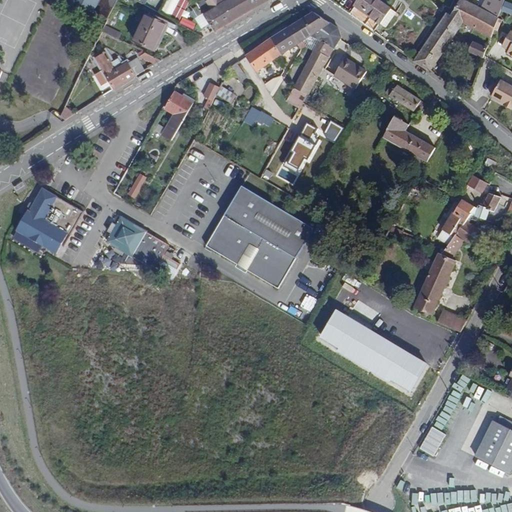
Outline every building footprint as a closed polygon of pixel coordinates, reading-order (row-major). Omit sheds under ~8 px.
[(69,0),(108,20),(118,0),(69,0)] [(185,9),(190,0),(179,0),(177,4),(185,9)] [(213,28),(214,30),(215,31),(270,0),(197,0),(206,16),(213,28)] [(359,0),(355,6),(386,27),(397,13),(379,1),(379,0),(359,0)] [(448,13),(416,60),(415,61),(431,71),(432,71),(464,23),(492,37),(500,18),(464,0),(460,0),(452,15),(448,13)] [(492,0),(494,13),(511,10),(511,8),(511,6),(505,7),(504,0),(492,0)] [(511,15),(511,3),(504,1),(501,12),(511,15)] [(199,28),(206,25),(198,8),(191,11),(199,28)] [(334,47),(341,35),(339,28),(315,12),(305,18),(317,36),(316,38),(320,40),(334,47)] [(156,52),(170,21),(155,15),(154,18),(147,15),(134,42),(156,52)] [(213,28),(206,16),(204,17),(211,29),(213,28)] [(317,36),(305,18),(289,28),(300,44),(312,36),(316,38),(317,36)] [(102,34),(115,37),(117,30),(104,26),(102,34)] [(289,28),(273,39),(280,49),(272,55),(275,61),(300,44),(289,28)] [(511,30),(511,31),(503,46),(510,50),(508,53),(511,55),(511,30)] [(248,56),(248,57),(258,72),(275,61),(272,55),(280,49),(273,39),(248,56)] [(324,66),(334,47),(320,40),(310,59),(324,66)] [(469,52),(484,59),(488,48),(474,42),(469,52)] [(97,58),(105,73),(121,63),(119,59),(112,63),(107,52),(97,58)] [(161,61),(146,53),(140,57),(155,64),(161,61)] [(346,58),(334,76),(355,89),(367,72),(346,58)] [(137,75),(145,70),(138,59),(130,63),(137,75)] [(304,71),(317,78),(324,66),(310,59),(304,71)] [(115,88),(137,75),(130,63),(129,62),(123,66),(121,63),(105,73),(115,88)] [(238,64),(230,68),(240,83),(247,79),(238,64)] [(308,95),(316,80),(317,78),(304,71),(299,81),(295,88),(298,89),(308,95)] [(511,86),(502,81),(493,97),(507,104),(506,106),(511,109),(511,86)] [(217,97),(220,89),(212,84),(205,97),(215,101),(217,97)] [(422,100),(399,86),(396,90),(392,87),(387,93),(415,111),(422,100)] [(231,104),(235,94),(222,87),(220,89),(217,97),(231,104)] [(291,103),(301,108),(308,95),(298,89),(291,103)] [(175,114),(163,135),(173,141),(195,103),(183,97),(176,92),(166,109),(175,114)] [(183,97),(195,103),(196,101),(185,94),(183,97)] [(75,114),(66,107),(61,117),(66,120),(75,114)] [(270,120),(248,108),(241,122),(249,127),(252,122),(265,129),(270,120)] [(396,117),(385,138),(428,162),(437,147),(408,131),(411,125),(396,117)] [(324,133),(305,122),(283,162),(299,171),(306,159),(309,161),(321,139),(335,147),(345,129),(331,121),(324,133)] [(86,143),(76,149),(79,154),(89,148),(86,143)] [(487,159),(484,165),(493,169),(496,162),(487,159)] [(146,178),(142,175),(134,188),(139,190),(146,178)] [(482,193),(488,183),(474,175),(469,185),(479,191),(482,193)] [(281,288),(316,228),(244,186),(209,246),(281,288)] [(85,213),(57,196),(44,189),(35,203),(33,202),(31,203),(28,207),(29,211),(17,231),(57,255),(62,246),(69,235),(71,237),(76,229),(85,213)] [(495,212),(502,198),(490,193),(483,206),(479,205),(479,207),(477,207),(471,214),(487,220),(490,210),(495,212)] [(477,207),(465,200),(456,214),(459,216),(451,229),(457,234),(467,220),(471,214),(477,207)] [(108,242),(112,244),(126,221),(122,218),(108,242)] [(471,244),(481,231),(467,220),(457,234),(466,241),(471,244)] [(126,221),(112,244),(118,248),(116,252),(120,255),(122,251),(126,253),(121,262),(120,264),(122,266),(123,267),(126,267),(147,269),(148,265),(156,270),(161,262),(165,255),(170,246),(126,221)] [(431,234),(437,238),(443,230),(437,226),(431,234)] [(466,241),(457,234),(446,250),(443,255),(453,259),(466,241)] [(65,248),(71,237),(69,235),(62,246),(65,248)] [(440,246),(437,252),(441,254),(443,255),(446,250),(440,246)] [(453,259),(443,255),(441,254),(416,307),(433,315),(457,261),(453,259)] [(165,255),(161,262),(177,272),(181,264),(165,255)] [(427,366),(339,312),(321,341),(410,395),(427,366)] [(439,322),(460,332),(462,332),(465,326),(442,316),(439,322)] [(494,421),(477,455),(499,467),(495,475),(506,481),(511,468),(511,429),(506,427),(508,423),(499,419),(497,422),(494,421)] [(419,448),(434,456),(446,433),(431,426),(419,448)] [(404,492),(408,497),(418,489),(415,484),(404,492)]
